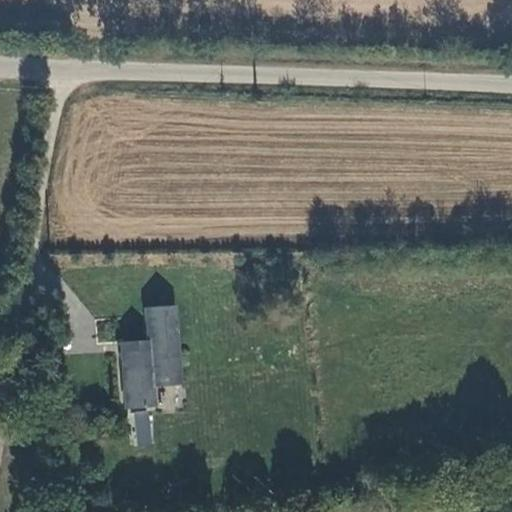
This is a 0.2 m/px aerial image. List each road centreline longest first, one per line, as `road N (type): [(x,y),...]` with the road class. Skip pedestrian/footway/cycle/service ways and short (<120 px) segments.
road 1 (unclassified): [(511,85),(0,65)]
road 2 (unknown): [(0,308),(20,292),(65,71)]
